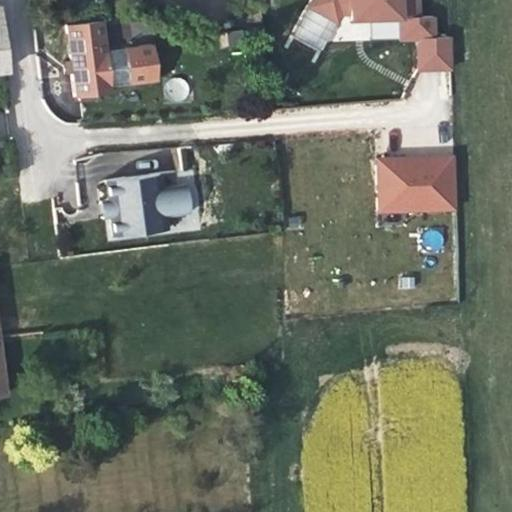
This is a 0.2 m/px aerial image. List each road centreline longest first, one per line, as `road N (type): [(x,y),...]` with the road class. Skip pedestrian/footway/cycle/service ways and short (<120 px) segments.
road 1 (residential): [(446,112),(28,147)]
road 2 (residential): [(9,0),(28,147)]
